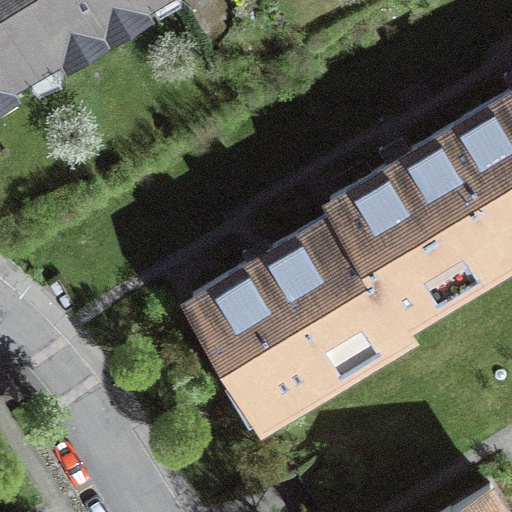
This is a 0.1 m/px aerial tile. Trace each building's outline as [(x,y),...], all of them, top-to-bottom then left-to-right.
[(0,0),(0,5),(31,58),(127,0),(0,0)] [(0,5),(0,76),(31,58),(0,5)] [(511,85),(442,128),(511,245),(511,85)] [(336,205),(407,324),(413,321),(407,310),(511,247),(511,245),(442,128),(329,195),(336,205)] [(407,324),(336,205),(192,291),(264,410),(407,324)] [(508,511),(490,482),(442,511),(508,511)]
